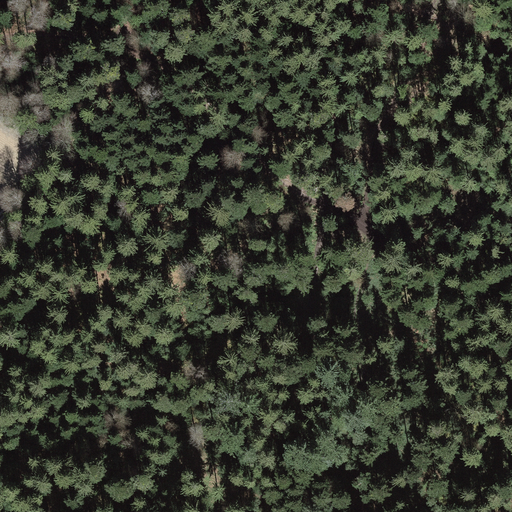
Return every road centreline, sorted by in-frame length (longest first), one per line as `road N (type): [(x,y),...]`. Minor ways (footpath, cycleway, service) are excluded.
road 1 (track): [(0,201),(78,27),(154,62),(314,201),(511,303)]
road 2 (track): [(250,511),(301,417),(313,369),(314,201),(349,43),(350,0)]
road 3 (track): [(0,41),(240,0)]
